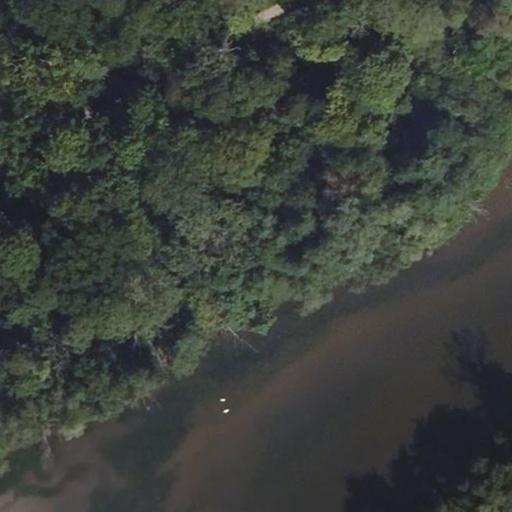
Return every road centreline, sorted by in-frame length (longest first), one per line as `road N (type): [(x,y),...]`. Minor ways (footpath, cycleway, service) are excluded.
road 1 (track): [(134,88),(296,0)]
road 2 (track): [(0,166),(109,103)]
